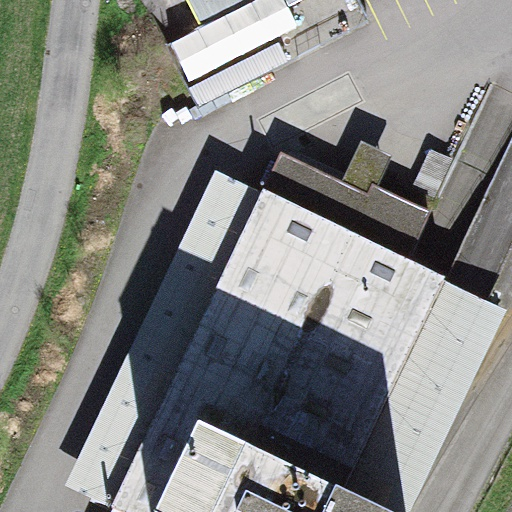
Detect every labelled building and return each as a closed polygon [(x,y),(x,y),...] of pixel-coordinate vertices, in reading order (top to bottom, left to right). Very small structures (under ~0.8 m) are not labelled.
[(187,0),(203,29),(259,0),(187,0)] [(451,163),(433,154),(416,190),(434,198),(451,163)] [(280,158),(262,197),(406,265),(429,216),(372,190),(368,199),(280,158)] [(443,282),(406,265),(262,197),(154,424),(335,509),(443,282)] [(340,511),(335,509),(154,424),(113,511),(112,511),(340,511)]
